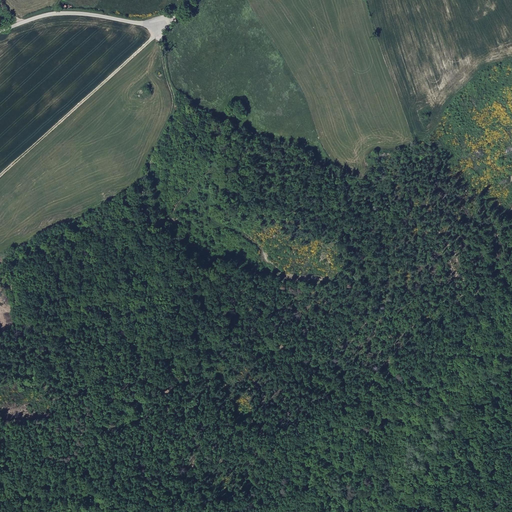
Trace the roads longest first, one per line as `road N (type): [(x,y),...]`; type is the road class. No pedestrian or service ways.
road 1 (track): [(0,181),(153,38),(156,26),(172,100),(141,194),(98,266),(108,380),(101,420),(54,511)]
road 2 (unclassified): [(0,29),(54,13),(156,26),(199,0)]
